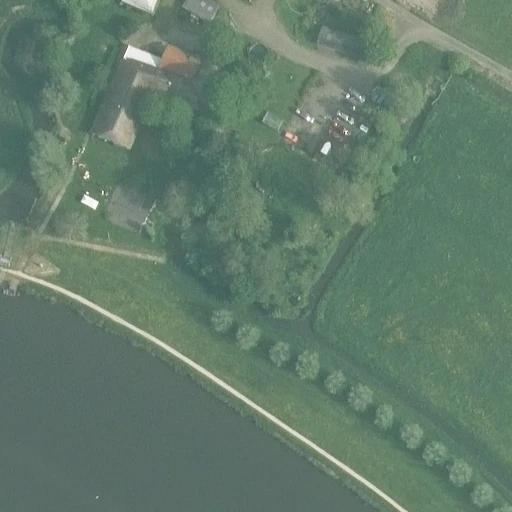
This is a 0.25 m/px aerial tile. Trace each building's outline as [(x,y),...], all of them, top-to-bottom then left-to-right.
[(158,0),(123,0),(120,7),(150,19),(158,0)] [(217,11),(198,0),(189,0),(181,12),(207,28),(217,11)] [(318,47),(359,59),(365,39),(324,27),(318,47)] [(164,62),(129,49),(92,137),(129,151),(148,104),(160,109),(157,116),(166,120),(173,103),(206,117),(214,98),(222,101),(227,87),(219,83),(223,72),(204,64),(169,50),(164,62)] [(235,131),(217,122),(209,136),(227,145),(235,131)]
